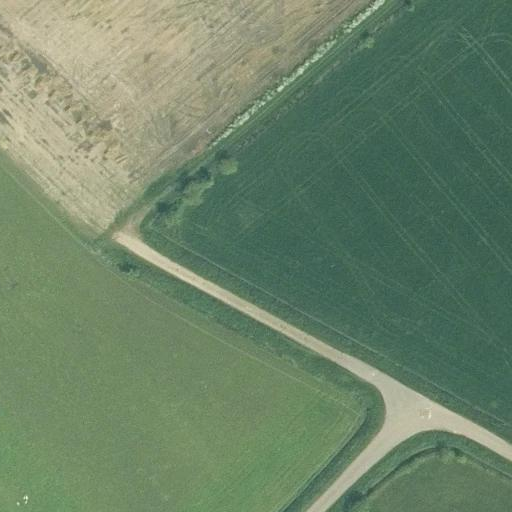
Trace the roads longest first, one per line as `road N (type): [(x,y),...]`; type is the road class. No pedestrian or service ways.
road 1 (track): [(391,0),(117,236)]
road 2 (unclassified): [(420,400),(117,236)]
road 3 (unclassified): [(420,400),(312,511)]
